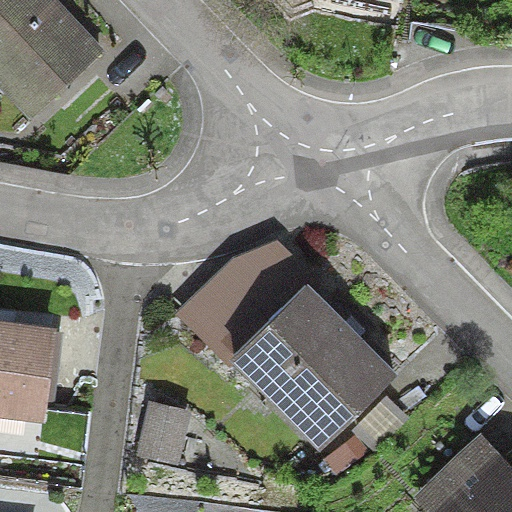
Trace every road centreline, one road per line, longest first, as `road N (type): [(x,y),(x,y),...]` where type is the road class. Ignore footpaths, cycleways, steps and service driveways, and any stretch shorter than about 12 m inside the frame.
road 1 (residential): [(0,207),(133,232),(324,161)]
road 2 (residential): [(324,161),(511,362)]
road 3 (residential): [(176,0),(324,161)]
road 4 (residential): [(324,161),(439,117),(511,101)]
